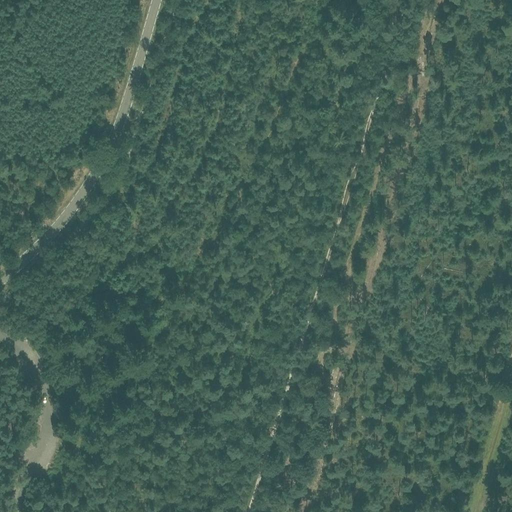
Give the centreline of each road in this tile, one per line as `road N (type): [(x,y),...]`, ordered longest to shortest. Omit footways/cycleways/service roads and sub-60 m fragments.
road 1 (track): [(408,0),(251,511)]
road 2 (tertiary): [(0,278),(79,201),(107,152),(154,0)]
road 3 (unclassified): [(14,511),(45,424),(46,398),(0,332)]
